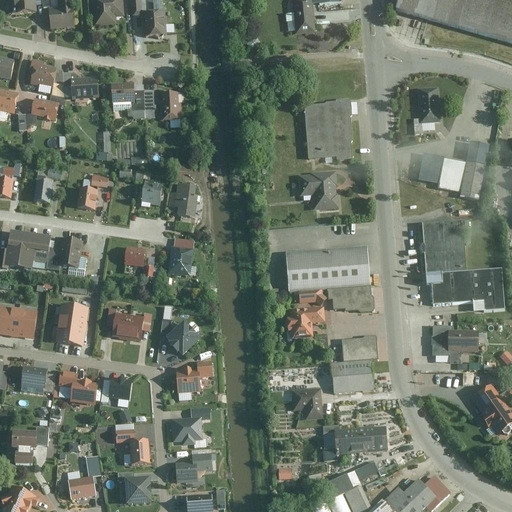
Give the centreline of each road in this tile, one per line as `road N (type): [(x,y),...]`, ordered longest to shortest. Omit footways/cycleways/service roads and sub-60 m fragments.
road 1 (residential): [(479,487),(416,421),(397,357),(372,53)]
road 2 (residential): [(0,350),(153,374),(165,511)]
road 3 (residential): [(0,40),(104,64),(194,71)]
road 4 (residential): [(152,235),(0,216)]
road 5 (residential): [(372,53),(511,79)]
